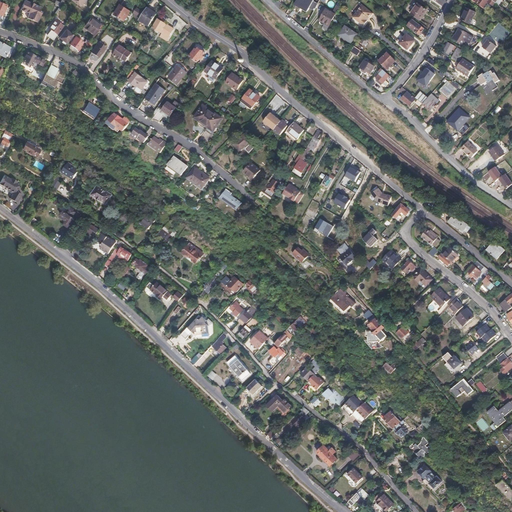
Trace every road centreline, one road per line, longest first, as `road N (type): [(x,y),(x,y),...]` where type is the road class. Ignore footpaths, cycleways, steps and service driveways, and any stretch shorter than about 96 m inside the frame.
road 1 (tertiary): [(0,208),(143,323),(344,511)]
road 2 (residential): [(424,210),(167,0)]
road 3 (residential): [(0,31),(74,60),(257,202)]
road 4 (residential): [(511,337),(406,236),(424,210)]
road 5 (residential): [(511,205),(385,100)]
road 6 (residential): [(264,0),(385,100)]
road 7 (residential): [(385,100),(424,54),(453,0)]
